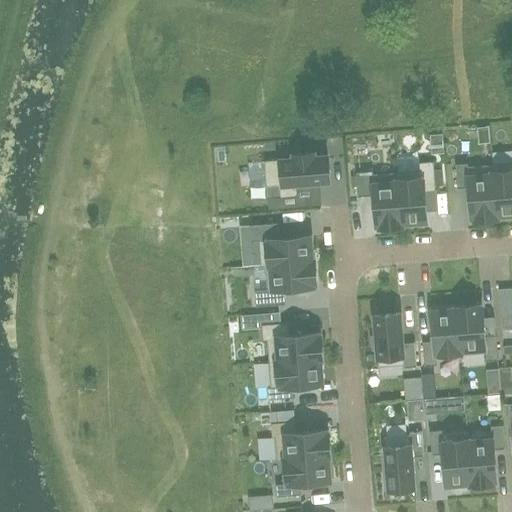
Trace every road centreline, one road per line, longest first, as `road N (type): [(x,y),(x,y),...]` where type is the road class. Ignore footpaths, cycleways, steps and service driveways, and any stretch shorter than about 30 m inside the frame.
road 1 (residential): [(345,257),(364,511)]
road 2 (residential): [(511,245),(345,257)]
